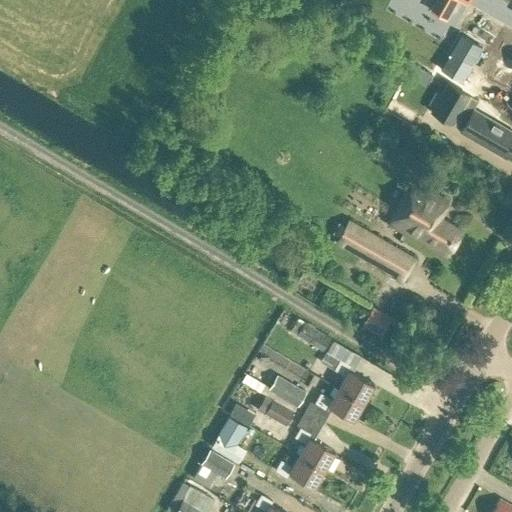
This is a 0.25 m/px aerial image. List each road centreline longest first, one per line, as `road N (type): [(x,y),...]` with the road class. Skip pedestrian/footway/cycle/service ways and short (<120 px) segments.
road 1 (unclassified): [(389,511),(481,354)]
road 2 (unclassified): [(443,511),(511,394)]
